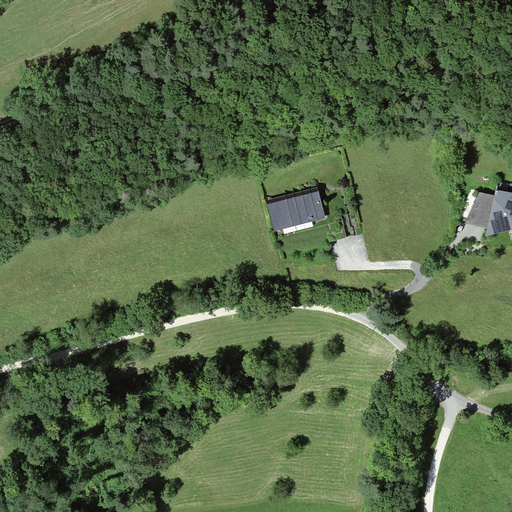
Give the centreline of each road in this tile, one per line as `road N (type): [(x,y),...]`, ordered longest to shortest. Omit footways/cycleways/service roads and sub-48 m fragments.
road 1 (track): [(0,126),(64,101),(261,61),(317,43),(387,1),(407,0)]
road 2 (track): [(347,312),(283,303),(238,307),(0,369)]
road 3 (residential): [(511,418),(456,398),(396,340),(347,312)]
road 4 (track): [(116,338),(80,374),(0,397)]
